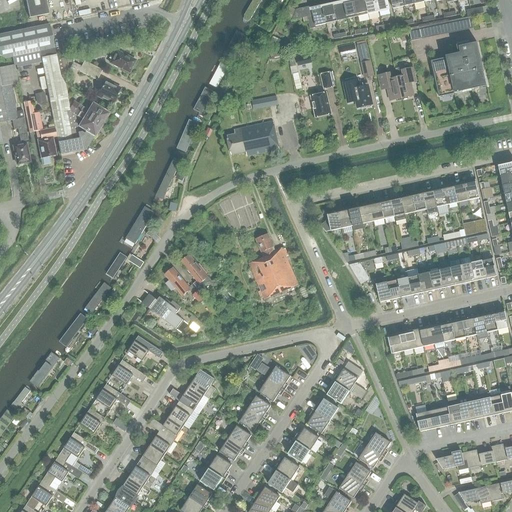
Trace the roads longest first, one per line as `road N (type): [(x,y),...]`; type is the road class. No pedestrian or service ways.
road 1 (residential): [(0,471),(182,216),(200,202),(273,170),(490,121)]
road 2 (residential): [(348,326),(288,204),(511,154)]
road 3 (primary): [(0,305),(104,163),(182,25)]
road 4 (residential): [(79,511),(177,367),(324,338)]
road 5 (residential): [(223,511),(321,363),(324,338)]
road 6 (residential): [(348,326),(511,290)]
